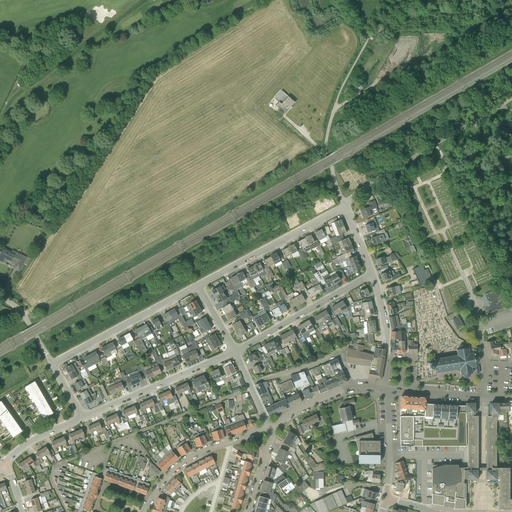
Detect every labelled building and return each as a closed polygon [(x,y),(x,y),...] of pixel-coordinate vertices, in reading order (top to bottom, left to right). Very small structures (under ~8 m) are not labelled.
[(285,113),(295,103),(290,99),(282,91),(275,99),(279,103),(276,105),(285,113)] [(374,215),(378,213),(376,208),(377,208),(374,200),(368,203),(370,206),(360,210),(363,218),(373,214),(374,215)] [(376,233),(379,231),(377,226),(374,217),(367,220),(369,224),(365,226),(368,232),(374,230),(376,233)] [(344,226),(341,219),(334,223),(336,229),(344,226)] [(346,233),(344,226),(336,229),(339,235),(339,236),(346,233)] [(326,237),(323,232),(321,229),(315,233),(319,241),(326,237)] [(384,229),(379,231),(376,233),(377,236),(371,238),(374,245),(389,239),(386,233),(385,233),(384,229)] [(311,235),(305,238),(311,250),(316,247),(319,252),(322,250),(317,240),(314,241),(311,235)] [(305,253),(311,250),(305,238),(298,242),(302,247),(299,249),(301,252),(305,259),(308,258),(305,253)] [(348,238),(341,241),(343,247),(351,244),(348,238)] [(291,255),(298,251),(297,250),(294,244),(287,247),(291,255)] [(336,257),(337,259),(337,260),(347,256),(346,254),(354,251),(351,244),(343,247),(340,249),(343,255),(336,257)] [(291,255),(287,247),(281,251),(285,258),(291,255)] [(11,253),(3,249),(0,254),(0,261),(3,263),(5,259),(11,262),(11,261),(22,266),(26,257),(12,250),(11,253)] [(270,257),(274,264),(280,260),(277,253),(270,257)] [(377,266),(397,259),(394,254),(393,253),(389,255),(390,256),(384,258),(383,257),(375,260),(377,266)] [(347,256),(337,260),(339,263),(345,261),(348,267),(358,263),(356,256),(348,259),(347,256)] [(268,267),(274,264),(270,257),(264,260),(267,264),(264,266),(271,278),(272,277),(273,276),(270,270),(268,267)] [(263,277),(266,275),(268,279),(271,278),(264,266),(262,267),(259,263),(253,266),(257,273),(259,277),(262,275),(263,277)] [(361,269),(358,263),(348,267),(347,267),(348,267),(349,271),(347,272),(348,275),(351,274),(350,273),(361,269)] [(426,274),(425,270),(422,265),(413,270),(421,287),(430,283),(426,274)] [(253,280),(259,277),(257,273),(253,266),(247,269),(251,276),(248,277),(254,287),(256,286),(253,280)] [(389,272),(387,268),(381,270),(382,274),(380,274),(383,281),(391,278),(391,280),(400,276),(398,273),(394,275),(393,272),(392,271),(389,272)] [(425,270),(426,274),(430,283),(433,281),(427,269),(425,270)] [(318,270),(315,271),(316,273),(320,280),(323,278),(328,288),(334,284),(330,277),(329,275),(328,274),(323,277),(323,276),(322,277),(319,272),(318,270)] [(241,285),(247,282),(251,289),(254,287),(248,277),(246,279),(242,272),(236,275),(240,282),(241,285)] [(340,281),(336,274),(330,277),(334,284),(340,281)] [(232,283),(235,288),(241,285),(240,282),(236,275),(230,279),(232,283)] [(323,291),(317,281),(314,283),(314,282),(311,284),(313,287),(317,294),(323,291)] [(237,296),(238,298),(239,297),(240,296),(235,288),(232,283),(230,285),(232,287),(237,296)] [(288,298),(293,308),(299,304),(295,297),(292,292),(286,296),(282,287),(280,285),(277,286),(281,293),(282,293),(285,299),(288,298)] [(215,297),(223,292),(223,291),(220,286),(212,291),(215,297)] [(387,297),(400,293),(399,286),(388,288),(388,291),(386,292),(386,293),(386,294),(386,295),(387,296),(387,297)] [(317,294),(313,287),(307,291),(311,298),(317,294)] [(362,298),(369,295),(367,288),(359,292),(362,298)] [(494,293),(493,291),(485,295),(482,299),(483,302),(483,303),(485,306),(485,308),(487,309),(489,313),(498,310),(499,311),(506,308),(499,291),(494,293)] [(223,292),(215,297),(219,303),(227,298),(223,292)] [(299,295),(295,297),(299,304),(305,301),(301,294),(299,295)] [(264,298),(262,299),(268,309),(270,308),(264,298)] [(262,299),(259,301),(265,311),(268,309),(262,299)] [(276,305),(278,307),(282,314),(288,311),(284,304),(282,301),(282,300),(276,304),(276,305)] [(192,310),(199,306),(195,301),(189,304),(192,310)] [(352,313),(351,311),(351,308),(350,305),(346,308),(343,301),(337,304),(341,311),(342,314),(345,312),(346,313),(348,312),(349,317),(352,317),(352,313)] [(371,301),(363,303),(363,306),(361,306),(361,310),(364,309),(372,308),(371,301)] [(222,308),(225,314),(233,309),(230,303),(222,308)] [(335,315),(341,311),(337,304),(331,308),(335,315)] [(276,318),(282,314),(278,307),(276,305),(270,308),(276,318)] [(202,312),(199,306),(192,310),(193,310),(190,312),(193,317),(202,312)] [(401,307),(387,310),(388,315),(397,313),(397,311),(401,310),(401,307)] [(372,308),(364,309),(366,315),(366,316),(374,314),(372,308)] [(178,315),(175,309),(169,312),(174,321),(175,324),(180,321),(184,329),(187,327),(188,326),(186,324),(185,322),(184,320),(182,316),(180,313),(178,315)] [(233,309),(225,314),(229,320),(237,316),(233,309)] [(265,311),(259,314),(260,317),(264,324),(270,321),(265,311)] [(326,311),(320,314),(326,325),(332,322),(334,326),(337,325),(334,319),(331,320),(326,311)] [(175,324),(174,321),(169,312),(163,315),(166,322),(167,323),(165,324),(170,334),(173,333),(170,328),(176,325),(175,324)] [(328,328),(326,325),(320,314),(314,317),(318,324),(320,327),(317,328),(320,334),(323,333),(328,328)] [(399,326),(397,316),(389,318),(391,329),(396,327),(397,326),(399,326)] [(458,330),(464,327),(458,316),(453,319),(458,330)] [(199,328),(208,323),(205,317),(199,321),(196,322),(199,328)] [(254,321),(258,328),(264,324),(260,317),(254,321)] [(157,337),(158,340),(161,339),(159,336),(157,331),(163,328),(161,324),(158,318),(152,321),(155,328),(156,329),(153,331),(157,337)] [(320,334),(317,328),(314,330),(313,327),(309,320),(303,323),(307,331),(309,334),(310,335),(315,332),(319,339),(322,337),(320,334)] [(235,331),(243,327),(239,321),(231,325),(235,331)] [(195,342),(196,341),(202,337),(208,334),(206,332),(211,329),(208,323),(199,328),(196,330),(199,336),(194,339),(194,340),(195,341),(195,342)] [(310,336),(310,335),(309,334),(307,331),(303,323),(298,327),(304,339),(310,336)] [(404,331),(406,331),(407,331),(407,330),(408,328),(407,323),(402,325),(399,326),(397,326),(398,331),(398,333),(398,340),(404,340),(404,331)] [(158,340),(157,337),(153,331),(151,332),(146,324),(141,327),(146,337),(152,334),(154,338),(153,339),(158,346),(161,345),(158,340)] [(137,340),(143,352),(147,350),(141,340),(146,337),(141,327),(135,330),(138,336),(139,338),(137,340)] [(246,333),(243,327),(235,331),(238,337),(246,333)] [(367,328),(364,328),(364,334),(365,339),(365,341),(373,342),(372,334),(376,333),(375,327),(367,328)] [(295,340),(294,338),(296,337),(292,330),(286,333),(291,340),(290,340),(292,343),(292,342),(295,341),(295,340)] [(143,352),(137,340),(134,341),(133,340),(133,339),(130,333),(124,336),(127,342),(129,347),(135,344),(141,353),(143,352)] [(288,342),(290,340),(291,340),(286,333),(281,336),(286,346),(290,344),(288,342)] [(214,334),(208,337),(212,343),(218,340),(214,334)] [(127,342),(124,336),(118,339),(121,346),(122,345),(123,347),(128,345),(127,343),(127,342)] [(270,343),(275,353),(279,351),(281,350),(279,347),(275,339),(270,343)] [(189,353),(192,360),(199,357),(196,350),(199,348),(197,344),(196,341),(195,342),(195,341),(194,340),(192,341),(195,347),(188,350),(189,353)] [(209,345),(208,345),(209,348),(210,348),(212,350),(215,349),(221,345),(218,340),(212,343),(209,345)] [(349,348),(360,352),(362,352),(363,347),(358,345),(360,340),(358,340),(357,342),(353,341),(352,341),(351,343),(354,344),(353,348),(350,347),(349,348)] [(398,341),(398,340),(395,340),(395,346),(397,346),(396,354),(404,354),(404,347),(398,347),(398,341)] [(413,343),(413,340),(412,340),(408,340),(408,347),(408,353),(417,353),(417,344),(417,343),(413,343)] [(494,356),(493,349),(497,348),(497,347),(497,345),(496,340),(487,342),(490,357),(494,356)] [(113,342),(107,345),(112,355),(114,353),(115,355),(117,354),(116,352),(117,352),(115,349),(116,349),(113,342)] [(499,350),(500,357),(507,356),(506,349),(511,348),(511,342),(510,344),(501,345),(501,350),(499,350)] [(275,353),(270,343),(264,346),(268,353),(265,354),(267,358),(269,361),(269,363),(270,363),(272,362),(273,361),(270,356),(271,356),(275,353)] [(112,355),(107,345),(101,349),(104,355),(105,355),(106,356),(103,358),(106,364),(108,366),(110,365),(108,362),(114,358),(112,355)] [(468,347),(467,345),(465,346),(463,345),(461,346),(459,346),(458,348),(457,350),(456,350),(457,356),(432,360),(431,361),(431,363),(429,363),(429,371),(435,370),(435,373),(457,370),(457,373),(460,372),(461,375),(462,375),(463,376),(465,377),(466,378),(468,377),(469,376),(470,375),(471,373),(472,373),(472,374),(475,373),(476,375),(478,374),(479,372),(478,366),(477,366),(477,365),(478,363),(479,362),(479,360),(479,358),(478,357),(477,356),(475,355),(475,353),(477,353),(476,347),(474,346),(471,346),(470,348),(468,349),(468,348),(467,348),(468,347)] [(498,350),(499,350),(501,350),(501,345),(498,345),(497,345),(497,347),(497,348),(493,349),(494,356),(499,355),(498,350)] [(192,360),(189,353),(188,350),(187,348),(180,350),(185,362),(192,360)] [(385,360),(384,359),(378,358),(373,357),(373,355),(370,354),(362,352),(360,352),(349,348),(348,348),(345,363),(370,367),(369,370),(368,377),(381,379),(385,360)] [(96,351),(90,354),(96,365),(101,362),(98,358),(99,358),(96,351)] [(160,363),(158,357),(155,351),(152,352),(156,363),(150,365),(155,375),(161,373),(157,364),(160,363)] [(257,352),(255,353),(248,356),(251,362),(257,360),(258,362),(261,361),(267,358),(265,354),(264,353),(260,354),(259,353),(257,352)] [(170,361),(173,367),(180,365),(177,358),(175,353),(168,356),(169,358),(170,361)] [(87,374),(89,376),(91,375),(89,371),(97,367),(95,365),(96,365),(90,354),(84,358),(87,363),(83,365),(84,367),(83,367),(85,369),(86,372),(87,374)] [(173,367),(170,361),(169,358),(166,359),(165,359),(162,360),(160,356),(158,357),(160,363),(163,362),(164,363),(167,370),(173,367)] [(263,363),(269,361),(267,358),(261,361),(262,363),(260,364),(253,367),(255,374),(263,370),(262,368),(264,366),(263,363)] [(331,367),(339,385),(347,382),(345,376),(337,359),(329,362),(331,366),(331,367)] [(339,385),(331,367),(331,366),(329,362),(317,367),(320,373),(324,371),(327,377),(322,378),(328,390),(339,385)] [(65,368),(69,374),(77,369),(74,363),(65,368)] [(150,365),(144,368),(142,364),(139,365),(142,371),(144,370),(148,378),(155,375),(150,365)] [(123,372),(120,373),(124,381),(127,380),(129,386),(143,381),(139,372),(141,371),(139,365),(136,366),(138,370),(135,371),(135,372),(125,376),(123,372)] [(225,374),(228,382),(234,379),(233,376),(232,376),(231,374),(234,372),(231,365),(225,368),(227,373),(225,374)] [(315,382),(317,386),(320,394),(328,390),(322,378),(320,373),(317,367),(309,370),(312,376),(314,375),(317,381),(315,382)] [(87,374),(86,372),(85,369),(80,371),(78,368),(77,369),(69,374),(72,379),(78,376),(80,375),(81,377),(87,374)] [(221,376),(218,369),(211,373),(215,384),(223,380),(224,383),(228,382),(225,374),(225,375),(221,376)] [(296,388),(300,387),(306,400),(314,396),(309,383),(306,378),(304,372),(291,375),(294,383),(296,388)] [(124,389),(121,383),(124,381),(120,373),(117,374),(119,378),(113,381),(113,382),(118,392),(124,389)] [(89,376),(87,374),(81,377),(82,379),(74,384),(78,390),(82,387),(83,389),(84,388),(92,384),(91,382),(86,384),(85,381),(84,379),(88,377),(89,376)] [(201,385),(203,390),(209,387),(210,387),(206,378),(205,379),(204,376),(198,378),(201,385)] [(203,390),(201,385),(198,378),(193,380),(194,383),(193,384),(197,393),(201,391),(203,390)] [(320,394),(317,386),(314,387),(311,381),(309,383),(314,396),(320,394)] [(26,387),(28,391),(37,386),(35,382),(26,387)] [(111,395),(118,392),(113,382),(109,384),(110,385),(108,388),(111,395)] [(266,382),(261,383),(265,393),(271,406),(272,405),(272,404),(273,403),(272,402),(273,402),(267,388),(269,387),(266,382)] [(83,400),(92,395),(89,389),(95,386),(93,383),(92,384),(84,388),(86,391),(80,394),(83,400)] [(187,383),(181,385),(184,392),(188,390),(189,394),(192,393),(187,383)] [(265,393),(261,383),(255,385),(260,396),(265,393)] [(99,386),(101,390),(102,391),(105,397),(108,396),(102,384),(99,386)] [(184,392),(181,385),(175,388),(179,398),(182,397),(180,393),(184,392)] [(39,389),(37,386),(28,391),(30,395),(39,389)] [(42,393),(39,389),(30,395),(33,399),(42,393)] [(280,393),(282,397),(283,400),(280,402),(284,410),(289,407),(286,399),(284,396),(283,393),(283,392),(282,390),(279,391),(279,393),(280,393)] [(174,403),(173,402),(177,400),(176,397),(173,398),(170,391),(164,393),(166,399),(167,402),(169,405),(174,403)] [(44,397),(42,393),(33,399),(35,402),(44,397)] [(92,395),(83,400),(86,405),(94,401),(94,400),(95,399),(96,397),(96,395),(95,393),(92,395)] [(157,404),(161,411),(164,410),(162,405),(164,404),(163,404),(167,402),(166,399),(164,393),(157,396),(160,402),(157,403),(157,404)] [(275,414),(271,406),(265,393),(260,396),(268,416),(270,416),(275,414)] [(292,396),(296,405),(302,402),(298,394),(292,396)] [(286,399),(289,407),(296,405),(292,396),(286,399)] [(401,396),(400,408),(425,410),(425,404),(426,398),(418,397),(409,397),(409,396),(401,396)] [(37,406),(46,401),(44,397),(35,402),(37,406)] [(161,411),(157,404),(155,405),(152,399),(146,401),(149,407),(150,409),(153,408),(156,414),(161,411)] [(352,421),(349,407),(349,405),(355,404),(354,399),(343,402),(344,406),(344,408),(339,409),(342,422),(343,423),(352,421)] [(48,405),(46,401),(37,406),(39,410),(48,405)] [(151,411),(150,409),(149,407),(146,401),(141,404),(145,413),(147,412),(147,413),(151,411)] [(271,406),(275,414),(284,410),(280,402),(272,405),(271,406)] [(474,468),(474,467),(474,465),(474,463),(476,463),(476,461),(477,461),(477,458),(477,457),(477,454),(476,454),(476,451),(477,451),(477,448),(477,447),(477,444),(476,444),(476,441),(477,440),(477,437),(477,434),(476,434),(476,430),(477,430),(477,427),(477,424),(476,423),(476,420),(477,420),(477,417),(478,417),(477,416),(473,416),(473,414),(475,414),(475,403),(466,403),(466,405),(465,405),(465,406),(465,413),(466,413),(466,423),(468,423),(468,465),(468,467),(464,467),(464,479),(465,479),(466,479),(467,479),(472,479),(477,479),(477,477),(477,476),(477,473),(477,471),(477,470),(474,470),(474,468)] [(488,416),(487,470),(487,479),(498,479),(498,478),(501,478),(501,509),(511,508),(511,467),(497,468),(497,467),(497,462),(497,454),(497,442),(498,430),(498,421),(500,411),(500,403),(494,403),(491,403),(491,406),(491,414),(492,414),(492,416),(488,416)] [(507,412),(510,412),(510,403),(500,403),(500,411),(498,421),(498,430),(501,430),(505,430),(506,435),(508,435),(507,412)] [(218,413),(224,410),(221,404),(215,406),(218,413)] [(465,413),(465,406),(464,406),(463,406),(459,406),(458,406),(457,406),(433,404),(433,405),(425,404),(425,410),(400,408),(400,417),(400,440),(400,446),(466,446),(466,439),(466,423),(466,413),(465,413)] [(51,409),(48,405),(39,410),(42,414),(51,409)] [(129,408),(133,417),(136,416),(137,416),(139,415),(135,406),(129,408)] [(129,419),(133,417),(129,408),(122,411),(127,421),(129,420),(129,419)] [(0,413),(0,417),(0,418),(9,412),(6,409),(0,413)] [(53,413),(51,409),(42,414),(44,418),(53,413)] [(11,416),(9,412),(0,418),(3,422),(11,416)] [(117,414),(111,416),(113,423),(117,421),(119,424),(121,423),(117,414)] [(150,425),(146,414),(142,416),(144,421),(147,427),(150,425)] [(242,418),(246,429),(254,426),(256,422),(250,419),(246,421),(243,414),(241,415),(242,418)] [(246,429),(242,418),(241,415),(238,416),(238,415),(236,416),(242,431),(246,429)] [(316,415),(309,418),(312,424),(315,423),(317,426),(323,423),(323,424),(327,422),(323,415),(320,417),(318,419),(316,415)] [(14,420),(11,416),(3,422),(6,426),(14,420)] [(113,423),(111,416),(105,419),(109,429),(111,427),(110,424),(113,423)] [(237,433),(242,431),(236,416),(233,417),(234,417),(231,418),(233,422),(237,433)] [(312,424),(309,418),(302,421),(303,425),(301,426),(301,425),(297,427),(300,434),(304,432),(310,429),(308,426),(312,424)] [(232,435),(227,419),(224,420),(226,425),(223,426),(228,437),(232,435)] [(237,433),(233,422),(230,423),(228,419),(227,419),(232,435),(237,433)] [(17,424),(14,420),(6,426),(8,429),(17,424)] [(352,421),(343,423),(332,426),(334,435),(355,430),(354,425),(352,421)] [(97,434),(103,431),(102,428),(99,422),(93,424),(97,434)] [(19,427),(17,424),(8,429),(11,433),(19,427)] [(94,435),(97,434),(93,424),(88,427),(92,436),(94,436),(94,435)] [(224,438),(222,429),(221,426),(216,428),(219,439),(224,438)] [(11,433),(14,437),(22,431),(19,427),(11,433)] [(219,439),(216,428),(211,429),(211,432),(214,440),(219,439)] [(82,429),(76,432),(78,438),(82,436),(84,439),(86,438),(82,429)] [(107,441),(101,443),(102,445),(111,441),(109,438),(107,431),(104,433),(107,441)] [(78,438),(76,432),(70,434),(74,444),(76,443),(76,442),(79,440),(78,438)] [(203,432),(198,434),(202,445),(207,443),(206,439),(204,435),(203,432)] [(295,443),(297,445),(300,441),(298,438),(296,435),(290,432),(286,437),(295,442),(295,443)] [(379,464),(379,463),(379,456),(378,453),(378,452),(377,447),(377,446),(377,445),(376,445),(376,444),(375,444),(372,433),(355,437),(358,451),(357,451),(356,451),(356,452),(356,453),(356,454),(356,455),(357,455),(358,455),(359,455),(359,463),(369,463),(369,468),(374,468),(374,463),(378,463),(379,464)] [(202,445),(198,434),(193,436),(194,439),(197,447),(202,445)] [(64,437),(58,440),(60,446),(64,444),(66,447),(68,446),(64,437)] [(180,443),(178,440),(176,437),(174,439),(176,442),(173,443),(177,449),(181,456),(186,453),(180,443)] [(297,445),(295,443),(295,442),(286,437),(283,443),(290,447),(289,449),(294,453),(296,450),(295,449),(297,445)] [(60,446),(58,440),(52,442),(56,452),(58,451),(57,447),(60,446)] [(184,440),(180,443),(186,453),(191,450),(186,443),(184,440)] [(46,447),(41,450),(45,456),(48,454),(50,457),(52,455),(46,447)] [(163,449),(175,461),(178,458),(174,453),(170,449),(168,451),(165,448),(163,449)] [(171,465),(175,461),(163,449),(160,453),(163,456),(171,465)] [(294,453),(289,449),(288,452),(287,451),(280,449),(277,454),(284,457),(287,458),(289,453),(293,455),(294,458),(296,457),(294,453)] [(41,458),(45,456),(41,450),(36,454),(42,462),(44,461),(43,460),(41,458)] [(246,455),(245,461),(252,463),(253,460),(254,455),(252,451),(246,454),(246,455)] [(171,465),(163,456),(161,458),(158,454),(156,456),(163,463),(167,468),(171,465)] [(287,458),(284,457),(277,454),(275,460),(283,464),(278,468),(283,474),(285,472),(284,471),(287,468),(285,464),(287,458)] [(309,458),(306,454),(303,455),(314,472),(326,469),(324,462),(316,464),(312,459),(312,460),(310,457),(309,458)] [(212,467),(212,465),(215,463),(211,455),(209,456),(209,455),(207,457),(204,458),(209,469),(212,467)] [(164,472),(167,468),(163,463),(156,456),(154,457),(158,461),(156,463),(164,472)] [(30,457),(25,460),(29,466),(32,464),(34,467),(36,465),(34,462),(30,457)] [(204,458),(201,460),(198,461),(198,462),(202,470),(205,469),(206,470),(209,469),(204,458)] [(29,466),(25,460),(19,464),(23,470),(24,469),(27,472),(31,469),(29,466)] [(243,465),(240,464),(238,469),(250,472),(252,463),(245,461),(243,465)] [(399,479),(407,480),(411,481),(412,476),(407,475),(406,471),(406,470),(405,467),(403,461),(395,463),(398,473),(399,473),(400,475),(399,479)] [(197,462),(194,463),(194,464),(191,465),(197,475),(200,474),(199,472),(202,470),(198,462),(197,462)] [(160,472),(153,464),(152,464),(152,465),(150,468),(158,475),(160,472)] [(185,469),(189,477),(192,475),(193,477),(197,475),(191,465),(188,467),(186,468),(185,469)] [(464,482),(464,479),(464,467),(459,467),(458,465),(459,465),(442,465),(432,465),(432,468),(432,469),(432,504),(432,505),(437,505),(437,506),(442,506),(447,506),(447,507),(454,507),(454,508),(453,508),(453,509),(464,509),(464,507),(465,507),(465,499),(464,499),(461,489),(462,488),(461,482),(464,481),(464,482)] [(273,478),(274,480),(282,474),(283,474),(278,468),(278,467),(275,470),(273,467),(268,466),(265,476),(270,478),(273,478)] [(113,471),(105,468),(103,475),(106,476),(104,480),(109,482),(113,471)] [(155,477),(158,475),(150,468),(149,471),(148,472),(151,475),(152,474),(155,477)] [(248,479),(250,472),(238,469),(238,473),(239,473),(238,477),(248,479)] [(118,472),(113,471),(109,482),(114,483),(118,472)] [(380,475),(373,474),(372,471),(364,471),(364,475),(368,475),(368,478),(371,478),(371,481),(372,481),(372,482),(379,482),(380,475)] [(89,480),(100,484),(102,479),(98,477),(99,474),(92,472),(89,480)] [(122,474),(118,472),(114,483),(119,485),(122,474)] [(315,488),(323,488),(324,488),(323,472),(314,472),(313,473),(313,480),(315,480),(315,488)] [(127,476),(122,474),(119,485),(123,487),(127,476)] [(274,480),(275,482),(276,483),(277,485),(286,479),(282,474),(274,480)] [(132,477),(127,476),(123,487),(128,488),(132,477)] [(136,479),(132,477),(128,488),(132,490),(136,479)] [(137,477),(136,479),(132,490),(141,493),(145,482),(140,480),(141,479),(137,477)] [(172,480),(169,483),(177,491),(180,488),(179,487),(181,484),(175,477),(174,478),(172,480)] [(236,480),(235,483),(246,486),(248,479),(238,477),(237,480),(236,480)] [(27,488),(33,485),(32,482),(35,480),(35,478),(25,481),(27,488)] [(276,483),(275,482),(274,480),(273,478),(270,478),(268,482),(264,480),(262,486),(271,488),(273,483),(276,484),(276,483)] [(277,485),(281,490),(289,484),(286,479),(277,485)] [(396,490),(403,491),(404,484),(406,484),(407,480),(399,479),(397,479),(396,490)] [(99,488),(100,484),(89,480),(88,484),(99,488)] [(298,485),(295,487),(300,493),(309,486),(304,480),(298,485)] [(145,482),(141,493),(146,495),(150,484),(145,482)] [(169,483),(167,485),(165,487),(164,488),(171,495),(174,492),(175,493),(177,491),(169,483)] [(235,487),(234,490),(244,493),(246,486),(235,483),(234,487),(235,487)] [(97,493),(99,488),(88,484),(86,489),(97,493)] [(33,486),(33,485),(27,488),(29,494),(39,491),(38,488),(34,489),(33,486)] [(274,489),(271,488),(262,486),(261,491),(265,493),(264,496),(269,497),(270,498),(271,495),(272,496),(274,491),(274,489)] [(84,494),(95,498),(97,493),(86,489),(84,494)] [(375,500),(377,493),(368,490),(364,489),(362,496),(375,500)] [(232,494),(231,497),(242,500),(244,493),(234,490),(233,494),(232,494)] [(331,494),(338,507),(347,503),(345,498),(341,490),(331,494)] [(49,495),(47,491),(41,493),(39,494),(41,497),(31,500),(33,506),(39,504),(43,503),(41,498),(49,495)] [(83,498),(94,502),(95,498),(84,494),(83,498)] [(315,502),(319,511),(327,511),(338,507),(331,494),(314,502),(315,502)] [(165,500),(158,498),(156,502),(167,506),(170,499),(167,496),(165,500)] [(268,499),(269,498),(259,496),(258,501),(267,504),(268,499)] [(231,507),(239,509),(242,500),(231,497),(229,502),(233,503),(231,507)] [(81,503),(92,507),(94,502),(83,498),(81,503)] [(363,507),(373,510),(375,504),(368,502),(363,501),(364,499),(359,498),(358,498),(349,503),(350,504),(356,505),(356,503),(361,504),(360,507),(362,507),(363,507)] [(43,503),(39,504),(33,506),(34,511),(36,511),(45,509),(49,508),(47,502),(43,503)] [(165,511),(167,506),(156,502),(155,507),(165,511)] [(316,511),(318,511),(319,511),(315,502),(310,504),(316,511)] [(92,507),(81,503),(78,511),(80,511),(85,511),(86,510),(90,511),(92,507)]
